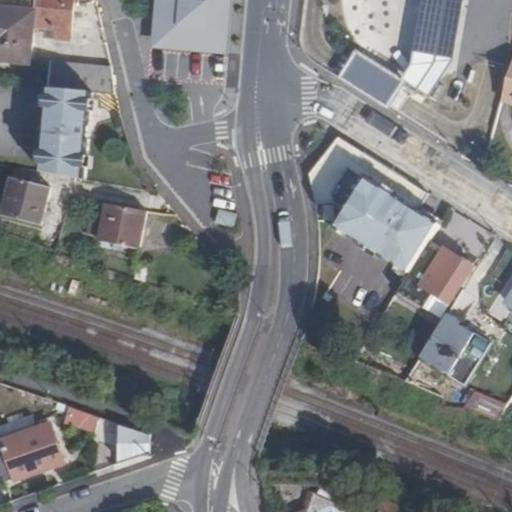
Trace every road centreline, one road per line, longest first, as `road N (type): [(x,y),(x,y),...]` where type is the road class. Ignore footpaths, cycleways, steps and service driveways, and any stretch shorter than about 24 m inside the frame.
road 1 (residential): [(229,489),(293,298),(294,239),(262,52)]
road 2 (residential): [(262,52),(249,126),(261,286),(201,480)]
road 3 (residential): [(511,212),(262,52)]
road 4 (residential): [(201,480),(145,481),(56,511)]
